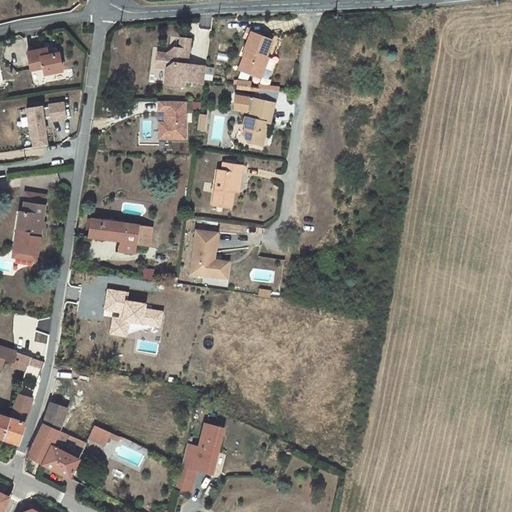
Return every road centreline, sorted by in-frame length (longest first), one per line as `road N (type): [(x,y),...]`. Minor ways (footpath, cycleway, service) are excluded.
road 1 (unclassified): [(13,477),(49,372),(105,12)]
road 2 (residential): [(316,4),(283,245)]
road 3 (unclassified): [(105,12),(316,4)]
